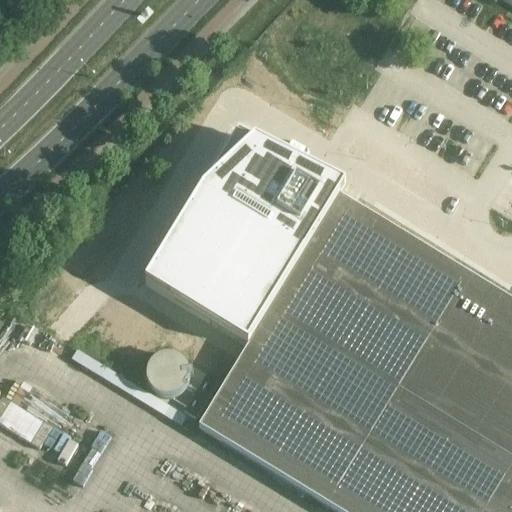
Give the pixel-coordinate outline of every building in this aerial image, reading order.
[(208,198),(204,196),(202,195),(197,203),(183,227),(146,288),(244,347),(248,350),(199,431),(332,511),(511,511),(511,304),(340,199),(336,197),(295,172),(253,146),(238,137),(215,183),(208,198)] [(31,331),(19,350),(22,351),(31,357),(43,338),(31,331)] [(176,354),(144,369),(160,404),(192,389),(176,354)] [(207,378),(184,415),(196,422),(218,385),(207,378)] [(22,383),(0,421),(0,428),(66,467),(78,446),(36,421),(49,399),(22,383)]
